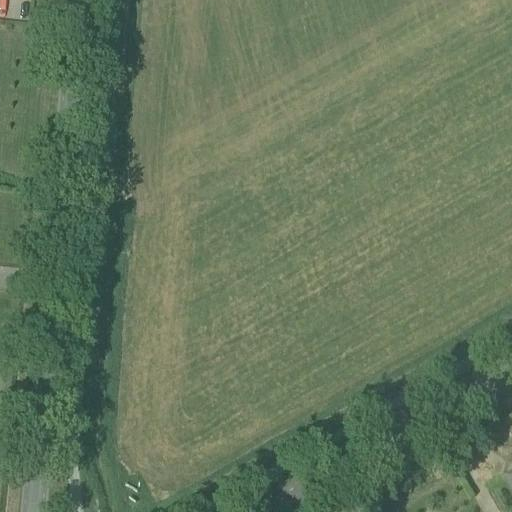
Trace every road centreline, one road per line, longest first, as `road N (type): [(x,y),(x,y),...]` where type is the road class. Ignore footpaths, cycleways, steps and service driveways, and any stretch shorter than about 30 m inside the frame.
road 1 (tertiary): [(33,511),(81,0)]
road 2 (tertiary): [(279,511),(511,382)]
